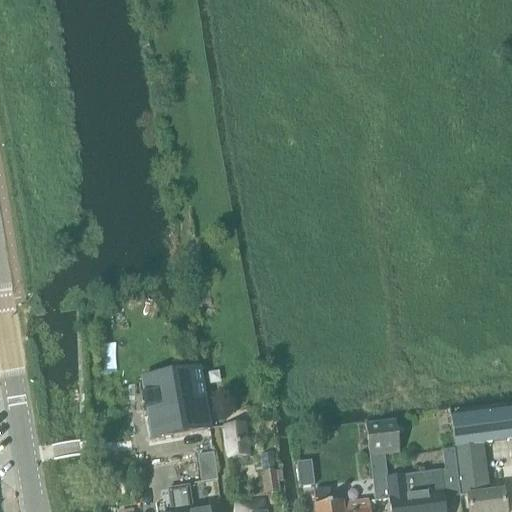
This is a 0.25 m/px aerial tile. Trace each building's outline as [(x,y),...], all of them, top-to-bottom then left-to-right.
[(200,370),(140,381),(150,442),(211,431),(211,430),(200,370)] [(108,389),(112,413),(125,411),(121,387),(108,389)] [(453,452),(459,494),(459,499),(467,498),(468,511),(505,511),(503,492),(489,494),(483,445),(511,441),(511,425),(510,411),(450,418),(454,452),(453,452)] [(459,494),(453,452),(441,454),(444,473),(387,481),(384,458),(399,456),(395,422),(364,426),(374,504),(388,502),(389,511),(443,511),(442,496),(459,494)] [(245,425),(223,428),(228,461),(250,458),(245,425)] [(201,484),(217,481),(214,454),(198,457),(201,484)] [(272,456),(260,457),(262,475),(261,475),(264,497),(279,494),(276,473),(274,473),(272,456)] [(191,511),(187,488),(178,490),(181,511),(191,511)] [(181,511),(178,490),(167,492),(170,511),(181,511)] [(329,491),(313,493),(315,511),(368,511),(367,502),(343,505),(343,503),(331,505),(329,491)] [(235,511),(264,511),(263,500),(235,504),(235,511)]
